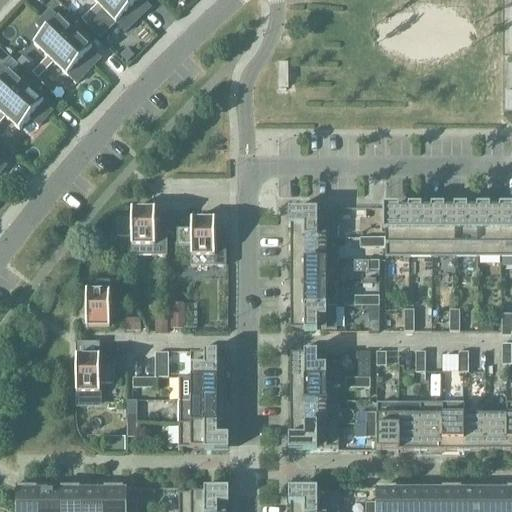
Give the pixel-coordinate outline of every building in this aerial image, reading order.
[(91,0),(98,6),(101,9),(110,0),(91,0)] [(142,0),(110,0),(101,9),(103,12),(117,26),(125,34),(136,24),(151,9),(142,0)] [(98,6),(90,14),(96,19),(103,12),(101,9),(98,6)] [(45,35),(34,46),(48,59),(51,62),(76,36),(75,35),(79,30),(83,26),(69,13),(65,18),(69,22),(66,26),(51,12),(36,27),(45,35)] [(90,14),(82,21),(88,27),(96,19),(90,14)] [(83,26),(79,30),(85,35),(89,32),(83,26)] [(51,62),(54,65),(76,86),(101,60),(76,36),(51,62)] [(99,42),(95,45),(101,51),(104,47),(99,42)] [(121,57),(127,64),(135,57),(129,50),(121,57)] [(24,57),(18,64),(28,73),(35,66),(24,57)] [(46,73),(54,65),(51,62),(48,59),(40,67),(46,73)] [(288,65),(278,65),(278,89),(288,89),(288,65)] [(0,114),(3,117),(26,89),(23,86),(1,66),(0,66),(0,114)] [(39,80),(46,73),(40,67),(33,75),(39,80)] [(25,72),(21,77),(26,82),(23,86),(26,89),(30,85),(34,80),(25,72)] [(34,80),(30,85),(38,93),(43,88),(34,80)] [(53,113),(26,89),(3,117),(6,119),(20,132),(30,121),(39,129),(53,113)] [(131,221),(117,221),(117,239),(131,239),(131,258),(167,258),(167,230),(155,230),(155,212),(131,211),(131,221)] [(409,260),(409,211),(408,211),(407,213),(386,213),(386,216),(385,216),(385,260),(409,260)] [(432,211),(409,211),(409,260),(432,260),(432,211)] [(454,211),(432,211),(432,260),(454,260),(454,211)] [(477,211),(454,211),(454,260),(477,260),(477,211)] [(500,211),(477,211),(477,260),(500,260),(500,211)] [(511,211),(500,211),(500,260),(511,259),(511,211)] [(291,217),(291,240),(338,240),(338,216),(298,216),(298,217),(291,217)] [(177,231),(177,249),(191,249),(191,269),(226,269),(226,240),(215,240),(215,222),(191,222),(191,231),(177,231)] [(291,240),(291,263),(338,263),(338,262),(326,262),(326,241),(338,241),(338,240),(291,240)] [(374,250),(374,240),(360,240),(360,250),(374,250)] [(384,240),(374,240),(374,250),(384,250),(384,240)] [(379,273),(379,262),(368,262),(368,273),(379,273)] [(291,263),(291,286),(338,286),(338,263),(291,263)] [(86,330),(110,330),(109,283),(86,283),(86,330)] [(291,286),(291,309),(336,309),(336,287),(338,287),(338,286),(291,286)] [(370,309),(370,299),(354,299),(354,309),(370,309)] [(379,299),(370,299),(370,309),(379,308),(379,299)] [(170,306),(171,331),(185,331),(185,306),(170,306)] [(299,332),(326,332),(336,332),(336,309),(291,309),(291,332),(295,332),(299,332)] [(404,313),(404,324),(414,324),(414,313),(404,313)] [(450,313),(450,324),(460,324),(460,313),(450,313)] [(502,317),(502,328),(511,328),(511,317),(502,317)] [(140,332),(140,320),(125,320),(125,333),(140,332)] [(154,322),(154,335),(167,335),(167,322),(154,322)] [(414,324),(404,324),(404,335),(414,335),(414,324)] [(460,324),(450,324),(450,335),(460,335),(460,324)] [(511,328),(502,328),(502,338),(511,338),(511,328)] [(99,344),(76,345),(76,410),(77,410),(77,405),(99,406),(99,386),(113,386),(113,368),(99,368),(99,344)] [(501,347),(501,357),(511,357),(511,347),(501,347)] [(387,355),(386,355),(377,355),(377,366),(387,366),(387,355)] [(416,355),(416,365),(426,365),(426,355),(416,355)] [(459,355),(459,365),(469,365),(469,355),(459,355)] [(155,356),(155,380),(158,380),(168,380),(168,356),(155,356)] [(190,357),(190,381),(225,381),(225,369),(225,357),(218,357),(190,357)] [(291,357),(291,381),(326,381),(326,357),(291,357)] [(511,357),(501,357),(501,367),(511,367),(511,357)] [(426,365),(416,365),(416,375),(426,375),(426,365)] [(469,365),(459,365),(459,375),(469,375),(469,365)] [(158,380),(155,380),(132,380),(132,391),(158,391),(158,380)] [(178,381),(178,404),(226,403),(225,381),(190,381),(178,381)] [(291,381),(291,403),(326,403),(326,381),(291,381)] [(359,390),(359,381),(345,381),(345,390),(359,390)] [(370,381),(359,381),(359,390),(370,390),(370,381)] [(178,404),(178,426),(226,426),(226,403),(178,404)] [(291,403),(291,426),(338,426),(338,425),(326,425),(326,403),(291,403)] [(127,415),(127,426),(137,426),(137,404),(127,404),(127,415)] [(377,454),(399,454),(399,406),(377,406),(377,454)] [(399,406),(399,454),(421,454),(421,406),(399,406)] [(442,406),(421,406),(421,454),(442,454),(442,406)] [(464,454),(464,418),(464,406),(443,406),(442,406),(442,454),(464,454)] [(506,418),(486,418),(486,454),(507,454),(507,406),(506,406),(506,418)] [(365,415),(365,426),(376,426),(375,415),(365,415)] [(486,418),(464,418),(464,454),(486,454),(486,418)] [(137,426),(127,426),(127,440),(137,440),(137,426)] [(226,426),(178,426),(178,450),(226,450),(226,426)] [(338,426),(291,426),(291,450),(338,450),(338,426)] [(376,426),(365,426),(365,440),(376,440),(376,426)] [(108,454),(124,454),(124,442),(108,442),(108,454)] [(15,511),(37,511),(38,491),(16,491),(15,511)] [(37,511),(59,511),(60,491),(38,491),(37,511)] [(60,491),(59,511),(81,511),(82,491),(60,491)] [(103,511),(104,491),(82,491),(81,511),(103,511)] [(126,511),(126,491),(104,491),(103,511),(126,511)] [(376,511),(398,511),(399,492),(376,492),(376,511)] [(398,511),(419,511),(420,492),(399,492),(398,511)] [(419,511),(441,511),(442,492),(420,492),(419,511)] [(441,511),(463,511),(464,492),(442,492),(441,511)] [(463,511),(485,511),(485,492),(464,492),(463,511)] [(485,511),(507,511),(507,492),(485,492),(485,511)] [(178,495),(178,511),(225,511),(226,495),(178,495)] [(291,495),(291,511),(338,511),(338,495),(291,495)]
